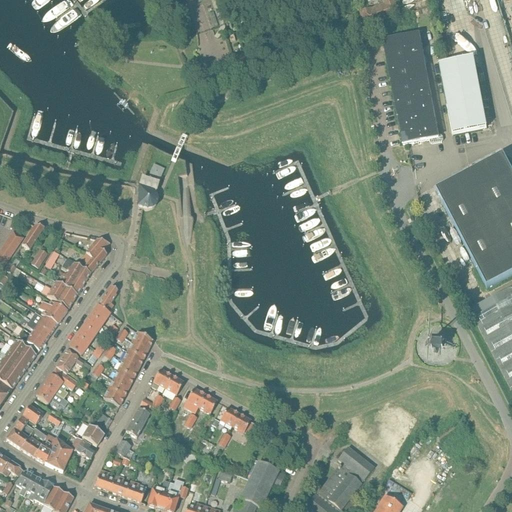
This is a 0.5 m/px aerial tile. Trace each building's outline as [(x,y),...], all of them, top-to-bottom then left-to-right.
[(357,15),(362,28),(398,15),(392,0),(389,0),(384,2),(385,5),(357,15)] [(334,32),(330,34),(332,39),(346,34),(343,26),(337,29),(338,31),(334,32)] [(441,136),(438,137),(419,36),(383,43),(403,146),(429,141),(430,144),(432,145),(442,143),(443,141),(442,138),(441,136)] [(241,67),(252,63),(249,56),(244,58),(244,56),(238,58),(241,67)] [(486,129),(473,60),(439,66),(453,136),(486,129)] [(511,174),(503,158),(436,193),(487,290),(511,277),(511,174)] [(153,194),(152,193),(139,188),(138,192),(138,193),(138,201),(138,209),(143,210),(146,211),(147,211),(148,211),(149,211),(151,211),(152,210),(153,209),(154,208),(155,208),(156,207),(156,205),(157,204),(157,202),(157,201),(156,199),(156,197),(155,196),(153,194)] [(29,252),(44,229),(35,227),(22,247),(29,252)] [(9,238),(19,245),(23,240),(13,233),(9,238)] [(19,245),(9,238),(6,244),(16,250),(19,245)] [(96,242),(93,246),(102,253),(109,245),(96,242)] [(16,250),(6,244),(2,249),(12,256),(16,250)] [(85,255),(99,265),(106,256),(102,253),(93,246),(85,255)] [(12,256),(2,249),(0,251),(0,255),(8,261),(12,256)] [(40,251),(31,266),(38,271),(47,256),(40,251)] [(54,252),(45,267),(51,271),(60,256),(54,252)] [(8,261),(0,255),(0,262),(5,266),(8,261)] [(99,265),(85,255),(91,260),(84,268),(92,273),(99,265)] [(90,275),(92,273),(84,268),(82,271),(66,261),(62,267),(86,283),(90,275)] [(6,273),(11,276),(16,269),(11,266),(6,273)] [(80,292),(86,283),(62,267),(62,268),(69,272),(66,276),(64,275),(62,278),(60,277),(59,278),(80,292)] [(74,302),(80,292),(59,278),(55,284),(55,283),(53,287),(74,302)] [(74,302),(53,287),(50,291),(45,287),(41,295),(68,311),(74,302)] [(111,289),(98,308),(108,315),(113,307),(110,305),(116,297),(115,296),(117,293),(111,289)] [(511,390),(511,290),(470,313),(511,391),(511,390)] [(43,304),(42,306),(62,320),(67,313),(52,304),(50,302),(47,307),(43,304)] [(62,320),(42,306),(39,310),(43,313),(41,316),(57,327),(62,320)] [(110,316),(108,315),(98,308),(91,318),(102,326),(110,316)] [(30,322),(50,337),(56,329),(35,314),(30,322)] [(91,318),(83,329),(95,337),(102,326),(91,318)] [(33,332),(31,335),(45,345),(50,337),(30,322),(26,327),(33,332)] [(95,337),(83,329),(76,339),(88,347),(92,342),(95,344),(97,340),(94,338),(95,337)] [(122,331),(119,336),(124,339),(127,335),(122,331)] [(39,353),(45,345),(31,335),(28,339),(22,334),(18,339),(31,347),(39,353)] [(137,335),(132,344),(147,352),(152,343),(137,335)] [(121,344),(124,339),(119,336),(116,340),(121,344)] [(81,358),(88,347),(76,339),(69,350),(81,358)] [(441,352),(443,344),(432,341),(430,350),(441,352)] [(15,342),(10,349),(31,364),(36,357),(28,351),(15,342)] [(147,352),(132,344),(127,354),(142,362),(147,352)] [(27,370),(31,364),(10,349),(6,345),(1,352),(27,370)] [(95,352),(101,356),(104,351),(98,347),(95,352)] [(110,348),(107,353),(113,357),(116,352),(110,348)] [(27,370),(1,352),(0,353),(0,362),(0,363),(21,378),(27,370)] [(55,370),(66,377),(74,364),(81,368),(84,364),(67,352),(55,370)] [(98,360),(101,356),(95,352),(92,356),(98,360)] [(113,357),(107,353),(104,357),(110,361),(113,357)] [(138,372),(142,362),(127,354),(122,364),(138,372)] [(0,372),(17,384),(21,378),(0,363),(0,372)] [(138,372),(122,364),(117,373),(133,381),(138,372)] [(98,366),(94,370),(101,375),(104,370),(98,366)] [(62,382),(66,377),(55,370),(52,375),(62,382)] [(98,379),(101,375),(94,370),(91,375),(98,379)] [(159,387),(164,391),(172,378),(159,371),(150,388),(157,392),(159,387)] [(0,383),(11,392),(17,384),(0,372),(0,383)] [(117,373),(112,383),(128,391),(133,381),(117,373)] [(50,377),(43,388),(63,402),(67,395),(64,393),(67,388),(62,385),(61,384),(59,382),(51,377),(50,377)] [(183,385),(172,378),(164,391),(176,397),(183,385)] [(86,391),(90,385),(85,381),(81,388),(86,391)] [(0,407),(11,392),(0,383),(0,407)] [(123,400),(128,391),(112,383),(107,393),(123,400)] [(63,402),(43,388),(36,398),(47,406),(51,401),(65,411),(69,406),(67,404),(63,402)] [(186,403),(198,410),(205,397),(193,390),(186,403)] [(118,410),(123,400),(107,393),(102,402),(114,408),(117,410),(118,410)] [(154,403),(160,406),(163,400),(157,397),(154,403)] [(217,404),(205,397),(198,410),(210,416),(217,404)] [(168,409),(174,412),(180,402),(174,399),(168,409)] [(153,414),(155,411),(151,408),(152,406),(143,401),(140,407),(149,412),(153,414)] [(154,403),(152,406),(151,408),(155,411),(157,412),(160,406),(154,403)] [(29,408),(22,418),(28,422),(35,427),(43,415),(38,411),(37,411),(36,413),(30,408),(29,408)] [(225,425),(231,429),(239,416),(227,409),(218,426),(223,429),(225,425)] [(382,464),(395,447),(390,443),(405,424),(386,409),(358,445),(382,464)] [(138,410),(125,434),(133,438),(135,439),(136,440),(146,422),(149,417),(149,416),(139,411),(138,410)] [(48,419),(47,420),(54,425),(57,419),(51,415),(48,419)] [(101,415),(92,430),(104,437),(111,422),(101,415)] [(190,415),(187,421),(193,425),(196,419),(190,415)] [(251,423),(239,416),(231,429),(243,435),(251,423)] [(28,422),(22,418),(5,442),(20,451),(22,448),(33,432),(25,426),(28,422)] [(190,431),(193,425),(187,421),(183,427),(190,431)] [(104,437),(92,430),(88,427),(81,439),(96,449),(104,437)] [(32,434),(38,438),(42,432),(36,428),(32,434)] [(47,436),(42,432),(38,438),(43,442),(47,436)] [(265,433),(260,442),(272,449),(277,440),(265,433)] [(224,435),(221,441),(226,444),(230,438),(224,435)] [(41,445),(36,453),(35,452),(32,458),(44,465),(56,441),(47,436),(43,442),(41,445)] [(20,451),(32,458),(35,452),(36,453),(41,445),(30,438),(22,448),(20,451)] [(69,450),(63,446),(56,461),(59,463),(58,466),(57,465),(56,467),(57,468),(56,471),(62,474),(72,453),(75,453),(81,442),(77,439),(69,450)] [(63,446),(56,441),(44,465),(44,466),(56,471),(57,468),(56,467),(57,465),(58,466),(59,463),(56,461),(63,446)] [(221,453),(226,444),(221,441),(218,447),(220,448),(219,451),(221,453)] [(96,452),(81,442),(75,453),(90,462),(96,452)] [(124,459),(129,462),(134,453),(129,451),(130,447),(121,442),(114,454),(124,460),(124,459)] [(340,511),(373,470),(347,450),(338,462),(342,465),(316,498),(314,497),(305,509),(307,511),(340,511)] [(0,457),(0,474),(1,475),(10,463),(0,457)] [(19,469),(10,463),(1,475),(6,479),(9,474),(17,479),(22,472),(19,470),(19,469)] [(277,475),(278,474),(258,464),(235,511),(259,511),(271,487),(278,491),(284,478),(277,475)] [(94,488),(110,494),(116,477),(115,477),(114,482),(107,479),(109,475),(101,472),(94,488)] [(230,484),(232,476),(220,472),(218,480),(230,484)] [(19,495),(24,498),(34,478),(25,473),(16,487),(21,490),(19,495)] [(116,477),(110,494),(125,499),(131,483),(130,483),(129,487),(122,485),(124,480),(116,477)] [(34,478),(24,498),(26,493),(30,495),(28,500),(32,502),(33,500),(34,501),(44,484),(34,478)] [(174,486),(169,484),(160,511),(161,511),(173,511),(178,499),(184,501),(187,491),(182,489),(183,484),(176,482),(174,486)] [(147,489),(131,483),(125,499),(141,505),(147,489)] [(147,507),(160,511),(169,484),(164,483),(162,489),(162,490),(164,491),(163,493),(153,490),(147,507)] [(43,506),(47,498),(53,489),(44,484),(34,501),(43,506)] [(53,489),(47,498),(68,509),(73,500),(53,489)] [(47,498),(43,506),(53,511),(66,511),(68,509),(47,498)] [(375,511),(399,511),(402,509),(384,498),(375,511)]
